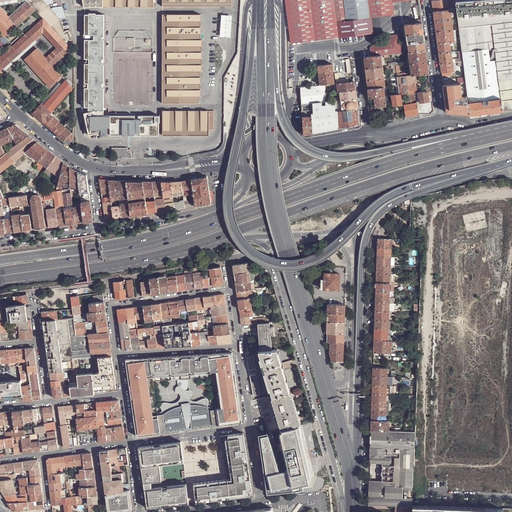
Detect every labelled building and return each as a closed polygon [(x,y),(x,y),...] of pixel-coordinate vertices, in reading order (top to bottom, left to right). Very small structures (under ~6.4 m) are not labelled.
[(309,41),(315,40),(309,0),(285,0),(288,16),(291,43),(309,41)] [(309,0),(315,40),(339,37),(337,22),(334,0),(309,0)] [(334,0),(337,22),(347,20),(344,0),(334,0)] [(367,18),(395,14),(393,1),(392,1),(392,0),(344,0),(347,20),(367,18)] [(434,11),(450,10),(448,0),(441,0),(432,1),(434,11)] [(456,4),(457,9),(457,15),(466,15),(466,16),(466,17),(468,17),(468,16),(468,15),(484,14),(485,15),(485,16),(487,16),(487,15),(487,14),(491,13),(506,12),(506,14),(507,14),(509,14),(509,13),(509,12),(511,11),(511,0),(479,0),(463,1),(456,2),(456,4)] [(27,2),(10,18),(11,19),(28,3),(27,2)] [(28,3),(11,19),(17,26),(35,10),(28,3)] [(62,6),(53,8),(61,19),(66,17),(62,6)] [(10,18),(0,7),(0,31),(5,37),(17,26),(11,19),(10,18)] [(434,11),(435,21),(451,19),(451,10),(450,10),(434,11)] [(468,103),(501,98),(499,83),(499,80),(499,78),(497,68),(495,53),(494,37),(491,15),(491,13),(487,14),(487,15),(487,16),(485,16),(485,15),(484,14),(468,15),(468,16),(468,17),(466,17),(466,16),(466,15),(457,15),(458,17),(458,19),(459,30),(460,37),(461,41),(462,51),(463,62),(464,66),(466,83),(466,87),(468,103)] [(491,15),(494,37),(511,35),(511,13),(509,13),(509,14),(507,14),(506,14),(491,15)] [(200,103),(200,14),(162,14),(161,103),(200,103)] [(219,36),(230,37),(232,15),(221,14),(219,36)] [(159,122),(159,115),(140,115),(140,119),(135,119),(135,115),(104,116),(104,15),(85,15),(85,36),(86,36),(86,39),(85,40),(85,59),(87,59),(87,64),(85,64),(85,83),(88,83),(88,88),(85,88),(85,107),(88,107),(88,110),(85,110),(85,134),(105,134),(105,132),(108,132),(108,134),(135,134),(140,134),(159,134),(158,122),(159,122)] [(46,58),(53,66),(70,50),(71,49),(44,19),(0,58),(0,69),(1,70),(35,40),(43,33),(57,48),(46,58)] [(435,21),(436,32),(453,31),(452,19),(451,19),(435,21)] [(339,37),(349,35),(347,23),(347,20),(337,22),(339,37)] [(352,25),(353,35),(365,33),(364,27),(367,27),(370,26),(369,20),(367,20),(351,22),(352,25)] [(405,24),(406,35),(407,35),(424,33),(422,22),(405,24)] [(436,32),(438,43),(450,42),(452,42),(454,42),(453,31),(436,32)] [(425,42),(424,33),(407,35),(408,44),(425,42)] [(388,36),(389,43),(376,44),(371,48),(371,50),(372,53),(372,56),(382,55),(384,55),(388,55),(390,54),(392,54),(394,54),(397,54),(402,53),(401,45),(400,36),(400,35),(399,35),(396,35),(388,36)] [(511,35),(494,37),(495,53),(504,52),(506,67),(497,68),(499,78),(501,77),(509,76),(509,79),(511,78),(511,35)] [(123,38),(115,38),(114,49),(121,49),(121,45),(123,45),(123,38)] [(37,42),(35,40),(1,70),(3,72),(37,42)] [(408,44),(409,53),(426,51),(425,42),(408,44)] [(438,43),(439,53),(451,52),(450,42),(438,43)] [(50,87),(62,75),(53,66),(46,58),(38,48),(25,59),(50,87)] [(427,62),(426,51),(409,53),(408,53),(410,64),(427,62)] [(452,59),(453,63),(458,62),(463,62),(462,51),(459,51),(460,58),(452,59)] [(439,53),(440,64),(453,63),(452,59),(451,52),(439,53)] [(506,67),(504,52),(495,53),(497,68),(506,67)] [(397,54),(394,54),(395,56),(395,60),(395,62),(396,65),(396,66),(398,65),(397,55),(406,54),(406,53),(402,53),(397,54)] [(383,66),(382,55),(372,56),(367,57),(364,57),(366,69),(383,66)] [(72,64),(65,57),(62,61),(68,68),(72,64)] [(429,73),(427,62),(410,64),(411,75),(416,75),(429,73)] [(451,72),(454,72),(453,63),(440,64),(441,73),(451,72)] [(318,66),(320,85),(325,85),(335,84),(332,64),(318,66)] [(366,69),(367,80),(385,78),(383,66),(366,69)] [(397,77),(398,84),(398,86),(417,84),(416,75),(411,75),(409,76),(406,76),(397,77)] [(367,80),(368,89),(383,87),(385,87),(386,87),(385,78),(367,80)] [(73,88),(66,80),(62,85),(44,105),(52,112),(55,108),(73,88)] [(503,111),(511,109),(511,81),(509,82),(499,83),(501,98),(502,98),(503,111)] [(355,82),(337,83),(338,92),(340,92),(356,90),(355,82)] [(62,85),(60,83),(42,104),(44,105),(62,85)] [(451,84),(443,85),(446,113),(469,114),(467,96),(462,97),(460,83),(451,84)] [(399,93),(399,95),(401,94),(409,93),(415,93),(418,92),(417,84),(398,86),(399,93)] [(326,94),(325,85),(320,85),(313,86),(308,86),(301,87),(301,88),(302,105),(311,104),(313,104),(314,104),(314,101),(327,100),(326,94)] [(368,89),(369,98),(374,97),(384,96),(383,87),(368,89)] [(9,91),(18,98),(19,96),(11,89),(9,91)] [(340,97),(341,101),(352,100),(357,99),(356,90),(340,92),(340,97)] [(430,102),(429,95),(428,91),(426,91),(418,92),(420,103),(421,102),(423,102),(430,102)] [(393,105),(402,104),(401,94),(399,95),(397,95),(392,95),(393,105)] [(374,97),(375,108),(387,106),(386,106),(385,96),(384,96),(374,97)] [(503,111),(502,98),(501,98),(468,103),(469,107),(470,112),(470,114),(470,115),(482,114),(503,111)] [(353,110),(352,100),(341,101),(342,110),(353,110)] [(339,129),(338,111),(336,111),(335,101),(326,102),(326,106),(322,106),(322,103),(314,104),(313,104),(314,114),(312,114),(312,116),(313,133),(339,129)] [(42,104),(39,102),(31,110),(34,113),(42,104)] [(406,117),(419,114),(418,110),(417,103),(411,104),(404,106),(406,117)] [(34,113),(65,140),(67,138),(70,134),(72,132),(55,115),(53,113),(52,112),(44,105),(42,104),(34,113)] [(360,125),(358,109),(353,110),(342,110),(338,111),(339,129),(346,127),(353,126),(360,125)] [(214,130),(214,110),(162,110),(163,135),(209,135),(209,129),(214,130)] [(304,135),(313,133),(312,116),(303,117),(304,135)] [(15,124),(8,127),(14,137),(17,142),(18,144),(30,135),(15,124)] [(0,131),(0,141),(2,146),(4,144),(14,137),(8,127),(1,131),(0,131)] [(16,145),(7,152),(14,161),(24,153),(26,151),(38,141),(30,135),(18,144),(16,145)] [(38,141),(26,151),(39,160),(48,149),(38,141)] [(130,158),(130,151),(127,151),(127,147),(112,147),(112,152),(115,152),(115,158),(128,158),(130,158)] [(44,165),(53,153),(48,149),(39,160),(44,165)] [(0,171),(14,161),(7,152),(0,157),(0,171)] [(53,153),(44,165),(47,167),(56,155),(53,153)] [(56,155),(47,167),(50,169),(57,175),(60,177),(64,161),(56,155)] [(71,166),(64,161),(60,177),(59,182),(58,186),(62,186),(71,185),(71,166)] [(71,185),(79,187),(78,171),(71,166),(71,185)] [(87,174),(78,171),(79,187),(80,190),(80,192),(89,192),(87,174)] [(194,200),(195,206),(211,204),(207,177),(191,179),(192,189),(193,190),(194,200)] [(109,180),(100,178),(99,179),(101,193),(106,193),(110,192),(109,180)] [(181,181),(183,191),(185,191),(190,190),(192,189),(191,179),(181,181)] [(118,180),(109,180),(110,192),(111,194),(111,197),(111,199),(114,199),(120,198),(118,180)] [(126,181),(118,180),(120,198),(120,199),(128,198),(126,181)] [(25,191),(28,193),(35,184),(32,181),(31,183),(25,191)] [(143,181),(126,181),(128,198),(145,196),(143,181)] [(152,181),(143,181),(145,196),(154,196),(152,181)] [(152,181),(154,196),(159,196),(160,196),(164,196),(162,182),(152,181)] [(171,182),(172,193),(183,191),(181,181),(171,182)] [(171,182),(162,182),(164,196),(164,197),(170,196),(173,195),(172,193),(171,182)] [(28,193),(28,194),(44,192),(35,184),(28,193)] [(57,191),(53,191),(54,198),(55,201),(55,207),(55,208),(56,209),(65,208),(62,194),(62,190),(57,191)] [(33,229),(49,227),(46,207),(46,205),(45,202),(46,202),(45,199),(44,192),(28,194),(27,195),(29,204),(30,204),(30,207),(30,209),(31,214),(33,229)] [(62,194),(65,208),(73,207),(73,206),(72,206),(72,204),(73,203),(73,202),(71,193),(67,193),(62,194)] [(18,196),(20,205),(29,204),(27,195),(21,195),(18,196)] [(18,196),(10,197),(11,204),(11,207),(20,205),(18,196)] [(131,215),(147,213),(146,202),(145,201),(145,200),(129,202),(131,215)] [(155,201),(156,212),(166,210),(165,205),(164,200),(155,201)] [(184,201),(185,208),(195,206),(194,200),(186,201),(184,201)] [(93,221),(90,201),(82,202),(82,206),(84,222),(93,221)] [(105,219),(113,218),(112,207),(112,204),(111,202),(111,201),(103,202),(105,219)] [(147,213),(156,212),(155,201),(146,202),(147,213)] [(184,201),(180,201),(174,202),(175,209),(185,208),(184,201)] [(122,216),(131,215),(129,202),(120,203),(121,206),(122,216)] [(76,223),(84,222),(82,206),(73,207),(76,223)] [(113,218),(122,216),(121,206),(112,207),(113,218)] [(67,224),(76,223),(73,207),(65,208),(67,224)] [(50,227),(58,226),(56,209),(55,208),(54,208),(51,209),(47,209),(50,227)] [(67,224),(65,208),(56,209),(58,226),(67,224)] [(15,232),(23,231),(21,216),(21,214),(12,215),(13,217),(15,232)] [(32,229),(30,215),(23,215),(21,216),(23,231),(32,229)] [(6,233),(15,232),(13,217),(4,219),(6,233)] [(377,242),(377,247),(391,248),(392,239),(378,238),(377,242)] [(377,247),(377,256),(391,257),(391,248),(377,247)] [(377,256),(377,265),(391,265),(391,257),(377,256)] [(232,265),(233,270),(234,274),(249,272),(247,263),(232,265)] [(377,265),(376,273),(390,274),(391,265),(377,265)] [(209,269),(210,278),(211,277),(221,276),(220,267),(209,269)] [(234,274),(235,283),(250,280),(249,272),(234,274)] [(195,289),(204,287),(202,279),(202,275),(202,273),(193,274),(195,289)] [(325,279),(324,289),(339,289),(339,274),(325,273),(325,279)] [(376,273),(376,282),(390,283),(390,280),(390,274),(376,273)] [(186,290),(195,289),(193,274),(184,275),(186,290)] [(180,291),(186,290),(184,275),(182,275),(177,276),(178,280),(180,291)] [(169,292),(177,291),(175,276),(166,277),(169,292)] [(211,277),(212,286),(220,285),(222,282),(221,276),(211,277)] [(151,295),(160,293),(158,279),(158,277),(149,279),(149,281),(151,295)] [(160,293),(169,292),(166,277),(158,279),(160,293)] [(236,291),(251,289),(250,280),(235,283),(236,291)] [(113,282),(114,291),(123,290),(122,283),(122,281),(113,282)] [(142,296),(151,295),(149,281),(141,282),(142,296)] [(376,282),(376,291),(390,292),(390,283),(376,282)] [(114,291),(115,300),(125,298),(124,290),(123,290),(114,291)] [(236,292),(238,300),(250,298),(253,297),(251,290),(236,292)] [(376,291),(375,302),(389,303),(390,292),(376,291)] [(215,295),(216,305),(225,304),(224,294),(215,295)] [(27,295),(16,296),(17,299),(18,305),(26,304),(28,303),(27,295)] [(90,303),(93,303),(104,301),(103,295),(93,296),(93,300),(89,300),(90,303)] [(215,295),(203,297),(204,307),(209,306),(211,306),(216,305),(215,295)] [(71,297),(72,306),(80,305),(79,296),(71,297)] [(203,297),(194,298),(196,308),(196,309),(205,308),(204,307),(203,297)] [(194,298),(186,299),(187,309),(189,309),(196,308),(194,298)] [(238,300),(239,309),(251,308),(250,298),(238,300)] [(177,300),(179,311),(187,309),(186,299),(177,300)] [(169,302),(171,317),(179,316),(179,314),(179,313),(179,311),(177,300),(169,302)] [(90,303),(89,304),(89,306),(90,312),(105,310),(104,301),(93,303),(90,303)] [(169,302),(160,303),(162,318),(171,317),(169,302)] [(375,302),(375,311),(389,311),(389,303),(375,302)] [(160,303),(151,304),(153,319),(162,318),(160,303)] [(18,305),(10,306),(12,321),(17,321),(22,321),(28,320),(26,304),(18,305)] [(144,319),(145,321),(153,319),(151,304),(143,306),(144,316),(144,319)] [(227,314),(225,304),(216,305),(211,306),(212,316),(216,315),(227,314)] [(328,304),(327,313),(328,313),(330,313),(345,313),(345,305),(328,304)] [(73,309),(73,315),(81,314),(80,305),(72,306),(73,309)] [(0,322),(5,322),(7,322),(10,322),(8,306),(0,307),(0,322)] [(134,307),(135,317),(144,316),(143,306),(134,307)] [(127,323),(136,322),(136,320),(135,317),(134,307),(125,308),(127,318),(127,323)] [(117,309),(118,322),(124,321),(124,319),(127,318),(125,308),(117,309)] [(239,309),(240,317),(248,316),(253,316),(251,308),(239,309)] [(107,319),(105,310),(90,312),(87,313),(88,321),(96,320),(107,319)] [(42,312),(43,320),(56,320),(58,319),(57,311),(42,312)] [(375,319),(389,320),(389,318),(389,311),(375,311),(375,319)] [(345,322),(345,313),(330,313),(329,322),(345,322)] [(81,314),(73,315),(74,318),(75,324),(82,322),(81,314)] [(228,323),(227,314),(216,315),(217,325),(228,323)] [(217,325),(216,315),(212,316),(206,317),(206,319),(206,324),(206,326),(208,326),(213,325),(217,325)] [(240,317),(241,325),(249,324),(249,321),(248,316),(240,317)] [(71,351),(91,350),(91,344),(89,334),(76,336),(75,324),(74,318),(71,318),(68,319),(71,351)] [(153,319),(154,326),(163,325),(163,322),(162,318),(153,319)] [(56,320),(62,362),(67,361),(72,361),(72,359),(71,351),(68,319),(67,319),(61,319),(58,319),(56,320)] [(96,320),(98,334),(109,333),(107,319),(96,320)] [(375,319),(374,328),(388,329),(388,326),(389,320),(375,319)] [(28,320),(22,321),(23,324),(26,324),(27,329),(23,329),(23,330),(32,329),(30,320),(28,320)] [(45,334),(48,357),(55,357),(56,363),(62,362),(56,320),(43,320),(45,334)] [(89,334),(98,334),(96,320),(88,321),(82,322),(75,324),(76,336),(89,334)] [(119,330),(120,339),(129,338),(128,330),(127,323),(125,323),(124,321),(118,322),(119,330)] [(344,333),(345,322),(329,322),(327,321),(327,322),(327,333),(329,333),(344,333)] [(164,336),(166,347),(179,346),(191,345),(190,333),(189,329),(189,327),(188,322),(183,322),(180,323),(174,324),(172,324),(163,325),(163,332),(164,336)] [(230,333),(228,323),(217,325),(213,325),(213,329),(214,335),(217,335),(230,333)] [(260,351),(272,350),(271,335),(274,335),(274,326),(270,326),(270,323),(258,324),(260,351)] [(137,329),(138,336),(139,336),(143,335),(146,335),(145,328),(137,329)] [(374,328),(374,340),(388,340),(388,329),(374,328)] [(33,338),(32,329),(23,330),(19,331),(20,333),(21,340),(33,338)] [(138,336),(137,329),(128,330),(129,338),(131,349),(140,349),(139,344),(139,341),(138,336)] [(0,333),(1,341),(8,341),(7,332),(6,332),(0,332),(0,333)] [(190,333),(191,345),(200,345),(198,332),(190,333)] [(200,345),(209,344),(208,336),(207,332),(205,332),(198,332),(200,345)] [(89,334),(91,344),(110,342),(109,333),(98,334),(89,334)] [(231,343),(230,333),(217,335),(218,344),(231,343)] [(344,343),(344,333),(329,333),(329,342),(330,342),(344,343)] [(209,344),(218,344),(217,335),(214,335),(212,335),(208,336),(209,344)] [(159,348),(166,347),(164,336),(157,337),(158,340),(159,348)] [(122,350),(131,349),(129,338),(120,339),(122,350)] [(148,348),(157,348),(156,341),(156,338),(151,339),(147,339),(147,342),(147,343),(148,347),(148,348)] [(374,340),(374,352),(391,353),(391,349),(392,340),(388,340),(374,340)] [(91,344),(91,350),(91,353),(111,352),(110,342),(91,344)] [(330,342),(329,352),(332,352),(343,352),(344,343),(330,342)] [(17,349),(18,362),(24,361),(27,361),(25,348),(17,349)] [(28,365),(37,364),(34,348),(25,348),(27,361),(28,365)] [(17,349),(8,350),(10,362),(18,362),(17,349)] [(8,362),(10,362),(8,350),(0,350),(0,354),(1,363),(8,362)] [(71,351),(72,359),(84,358),(91,358),(111,356),(112,356),(111,352),(91,353),(91,350),(71,351)] [(260,351),(258,351),(270,390),(272,396),(286,393),(290,392),(283,371),(281,363),(277,350),(272,350),(260,351)] [(250,375),(251,375),(256,374),(260,394),(270,390),(258,351),(252,352),(255,369),(250,370),(249,370),(249,369),(248,369),(248,368),(250,377),(250,376),(250,375)] [(250,370),(255,369),(252,352),(245,353),(248,368),(248,369),(249,369),(249,370),(250,370)] [(332,359),(332,361),(333,361),(343,362),(343,352),(332,352),(332,359)] [(241,422),(231,353),(223,353),(207,354),(211,378),(215,409),(218,424),(218,425),(241,422)] [(211,378),(207,354),(190,355),(149,358),(152,382),(211,378)] [(94,390),(116,388),(111,356),(91,358),(92,362),(94,390)] [(63,370),(62,362),(56,363),(55,357),(48,357),(50,372),(61,371),(62,371),(63,371),(63,370)] [(157,414),(152,382),(149,358),(136,359),(125,359),(136,436),(160,433),(160,432),(157,414)] [(85,363),(75,363),(76,370),(78,378),(77,378),(78,381),(78,384),(78,388),(82,388),(82,395),(94,394),(94,390),(92,362),(85,363)] [(37,364),(28,365),(28,370),(29,374),(38,373),(37,364)] [(373,367),(373,376),(387,376),(387,374),(387,368),(382,367),(373,367)] [(50,372),(51,381),(60,380),(62,380),(61,371),(50,372)] [(38,373),(29,374),(29,378),(30,381),(30,385),(31,391),(40,391),(38,373)] [(250,376),(250,377),(253,396),(260,394),(256,374),(251,375),(250,375),(250,376)] [(387,385),(387,380),(387,376),(373,376),(372,380),(372,385),(387,385)] [(0,397),(19,396),(17,380),(16,380),(7,381),(0,381),(0,397)] [(71,395),(79,394),(78,388),(78,384),(71,385),(69,385),(71,395)] [(24,401),(33,400),(31,391),(30,385),(24,386),(22,386),(23,395),(23,397),(24,401)] [(62,397),(71,396),(71,395),(69,385),(66,385),(65,385),(61,386),(62,397)] [(372,385),(372,393),(386,394),(387,385),(372,385)] [(54,398),(62,397),(61,386),(52,387),(54,398)] [(41,399),(40,391),(31,391),(33,400),(41,399)] [(296,425),(299,424),(299,423),(290,393),(290,392),(286,393),(296,425)] [(290,393),(299,423),(300,423),(291,392),(290,393)] [(286,393),(272,396),(272,397),(274,404),(276,408),(279,418),(280,421),(282,428),(296,425),(286,393)] [(372,402),(386,403),(386,394),(372,393),(372,397),(372,402)] [(261,411),(268,409),(269,412),(262,414),(267,432),(282,428),(281,428),(279,421),(278,422),(277,418),(278,418),(275,408),(274,408),(273,405),(274,404),(272,397),(272,396),(254,400),(255,405),(259,404),(261,411)] [(281,428),(282,428),(280,421),(279,418),(276,408),(274,404),(272,397),(274,404),(273,405),(274,408),(275,408),(278,418),(277,418),(278,422),(279,421),(281,428)] [(111,401),(111,410),(120,409),(119,400),(111,401)] [(371,411),(386,411),(386,403),(372,402),(371,411)] [(218,424),(215,409),(212,410),(212,408),(207,406),(199,405),(193,404),(190,404),(190,403),(189,403),(181,404),(181,405),(175,407),(169,410),(164,413),(163,414),(157,414),(160,432),(186,428),(186,424),(190,423),(190,428),(218,424)] [(77,413),(84,412),(84,411),(84,404),(76,404),(76,405),(77,405),(77,413)] [(65,414),(77,413),(77,405),(76,405),(64,407),(65,414)] [(52,407),(42,408),(43,413),(44,418),(46,418),(53,417),(52,407)] [(61,426),(66,425),(66,423),(66,420),(65,414),(64,407),(58,407),(61,426)] [(32,409),(23,410),(24,421),(27,421),(34,420),(32,409)] [(121,418),(120,409),(111,410),(108,410),(107,413),(107,419),(121,418)] [(23,410),(13,411),(14,421),(14,425),(17,425),(20,425),(22,424),(24,424),(24,421),(23,410)] [(97,410),(93,410),(89,411),(84,411),(84,412),(84,418),(77,419),(77,422),(77,424),(78,429),(96,427),(97,410)] [(105,429),(104,427),(104,426),(104,413),(104,410),(97,410),(96,427),(97,427),(97,430),(105,429)] [(4,422),(14,421),(13,411),(3,412),(4,422)] [(371,420),(385,420),(386,411),(371,411),(371,420)] [(371,420),(371,430),(387,430),(388,420),(385,420),(371,420)] [(47,432),(56,431),(54,422),(47,423),(44,424),(45,426),(46,432),(47,432)] [(267,432),(258,434),(266,493),(286,489),(286,491),(303,489),(301,483),(308,481),(307,477),(300,446),(301,446),(300,432),(299,424),(296,425),(282,428),(267,432)] [(63,447),(70,447),(67,427),(66,425),(61,426),(60,426),(63,447)] [(124,439),(122,426),(114,427),(114,428),(115,440),(124,439)] [(115,440),(114,428),(106,429),(105,429),(106,442),(115,440)] [(98,443),(106,442),(105,429),(97,430),(98,443)] [(371,430),(370,447),(391,448),(414,448),(415,431),(387,430),(371,430)] [(46,432),(38,433),(39,438),(39,440),(48,439),(47,438),(47,432),(46,432)] [(252,495),(243,433),(219,436),(225,479),(193,483),(195,502),(252,495)] [(5,447),(14,446),(13,444),(13,443),(13,441),(12,437),(6,438),(4,438),(5,447)] [(23,453),(32,452),(31,442),(30,440),(30,439),(30,437),(26,438),(21,438),(22,439),(22,441),(22,443),(23,453)] [(58,448),(57,439),(55,440),(48,441),(48,442),(49,449),(58,448)] [(32,452),(41,450),(39,443),(39,442),(39,441),(31,442),(32,452)] [(183,461),(180,441),(138,447),(143,483),(161,480),(159,464),(183,461)] [(49,449),(48,442),(41,443),(39,443),(41,450),(49,449)] [(23,453),(22,443),(16,443),(15,444),(13,444),(14,446),(14,452),(15,454),(23,453)] [(310,476),(300,446),(307,477),(310,476)] [(370,447),(370,457),(391,457),(391,448),(370,447)] [(126,448),(116,449),(118,462),(118,465),(125,464),(128,464),(126,448)] [(370,457),(370,463),(372,463),(382,463),(389,463),(389,465),(399,466),(398,486),(388,486),(376,486),(376,490),(369,490),(368,496),(412,498),(416,498),(416,487),(422,487),(423,466),(413,466),(414,448),(391,448),(391,457),(370,457)] [(109,460),(109,463),(115,462),(118,462),(116,449),(108,450),(109,460)] [(99,451),(100,460),(109,460),(108,450),(99,451)] [(83,465),(84,467),(88,466),(92,466),(91,452),(82,453),(83,464),(83,465)] [(82,453),(74,455),(75,465),(83,464),(82,453)] [(74,455),(65,456),(66,466),(75,465),(74,455)] [(46,460),(48,474),(57,473),(56,467),(57,467),(66,466),(65,456),(48,458),(46,460)] [(22,461),(23,469),(29,468),(38,467),(38,459),(31,460),(22,461)] [(100,460),(101,468),(110,467),(109,464),(109,463),(109,460),(100,460)] [(14,469),(14,472),(23,471),(23,469),(22,461),(13,463),(14,469)] [(389,463),(382,463),(382,464),(382,465),(382,471),(382,474),(382,475),(382,481),(369,480),(369,486),(376,486),(388,486),(389,465),(389,463)] [(399,466),(389,465),(388,486),(398,486),(399,466)] [(110,467),(101,468),(105,494),(113,493),(123,491),(121,473),(111,474),(110,466),(110,467)] [(39,475),(38,467),(29,468),(30,476),(39,475)] [(84,470),(84,468),(79,469),(79,472),(79,474),(76,474),(76,479),(79,478),(85,478),(84,470)] [(84,470),(85,478),(94,477),(93,469),(91,469),(84,470)] [(48,474),(49,483),(58,482),(61,482),(64,481),(63,473),(58,473),(57,473),(48,474)] [(40,483),(39,475),(30,476),(31,483),(31,484),(40,483)] [(95,486),(94,477),(85,478),(79,478),(80,487),(95,486)] [(0,487),(13,486),(11,478),(6,479),(0,479),(0,487)] [(49,483),(49,490),(59,490),(59,488),(58,482),(49,483)] [(41,492),(40,483),(31,484),(29,485),(27,485),(28,493),(41,492)] [(188,503),(185,484),(144,489),(147,508),(188,503)] [(13,486),(0,487),(0,488),(4,495),(16,494),(14,486),(13,486)] [(96,495),(95,486),(80,487),(79,487),(79,490),(79,496),(80,496),(87,495),(96,495)] [(49,490),(50,499),(59,498),(65,498),(64,489),(61,489),(59,490),(49,490)] [(42,500),(41,492),(28,493),(29,501),(33,500),(36,500),(39,500),(40,500),(42,500)] [(87,502),(87,504),(97,504),(96,495),(87,495),(87,502)] [(70,503),(71,505),(81,505),(80,496),(79,496),(77,496),(72,497),(70,497),(70,503)] [(368,496),(368,505),(396,506),(409,506),(412,506),(412,498),(368,496)] [(15,511),(17,511),(18,509),(22,509),(22,505),(22,501),(18,501),(8,502),(13,510),(15,511)] [(63,504),(64,511),(71,511),(71,505),(70,503),(63,504)]
